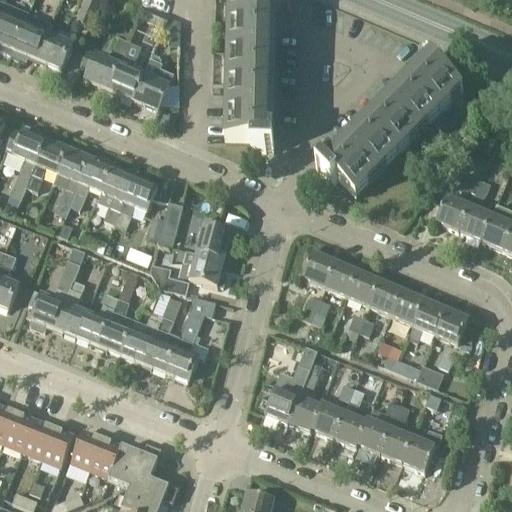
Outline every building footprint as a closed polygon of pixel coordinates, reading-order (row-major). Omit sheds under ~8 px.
[(91,32),(104,0),(86,0),(76,26),(91,32)] [(225,145),(225,147),(251,148),(251,155),(274,156),(275,126),(269,126),(272,0),(231,0),(227,145),(225,145)] [(3,9),(0,17),(0,55),(10,60),(28,19),(3,9)] [(170,22),(146,12),(142,23),(165,33),(170,22)] [(28,19),(10,60),(27,67),(29,61),(36,65),(47,39),(51,29),(28,19)] [(73,49),(47,39),(36,65),(62,75),(73,49)] [(124,61),(130,48),(119,43),(113,56),(124,61)] [(133,106),(145,80),(132,74),(141,52),(130,48),(124,61),(121,70),(110,96),(133,106)] [(110,96),(121,70),(88,56),(81,71),(90,75),(86,86),(110,96)] [(462,97),(463,96),(429,62),(428,63),(431,67),(341,157),(338,153),(317,174),(332,189),(338,184),(356,203),(357,202),(355,200),(411,145),(408,142),(424,126),(427,129),(452,104),(449,101),(457,93),(462,97)] [(145,80),(133,106),(159,116),(170,90),(145,80)] [(26,165),(19,180),(30,185),(36,170),(37,170),(47,145),(40,142),(42,138),(26,131),(23,139),(16,136),(7,157),(26,165)] [(46,174),(59,180),(70,155),(47,145),(37,170),(36,170),(30,185),(26,193),(38,198),(43,184),(42,184),(46,174)] [(66,223),(71,212),(77,198),(81,189),(92,164),(85,161),(87,156),(72,149),(70,155),(59,180),(55,190),(65,194),(55,219),(66,223)] [(485,174),(490,164),(472,155),(465,165),(485,174)] [(81,189),(77,198),(86,202),(90,193),(102,198),(103,198),(114,174),(113,174),(116,168),(101,162),(100,165),(99,167),(92,164),(81,189)] [(103,226),(116,231),(125,208),(136,183),(114,174),(103,198),(102,198),(98,209),(109,213),(103,226)] [(20,207),(26,193),(30,185),(19,180),(10,203),(20,207)] [(471,181),(466,194),(475,199),(481,185),(471,181)] [(125,208),(116,231),(125,235),(135,212),(147,217),(158,192),(136,183),(125,208)] [(470,211),(459,238),(481,247),(492,221),(479,215),(484,202),(485,203),(491,189),(481,185),(475,199),(473,203),(470,211)] [(80,216),(86,202),(77,198),(71,212),(80,216)] [(436,229),(459,238),(470,211),(447,202),(436,229)] [(169,208),(164,229),(163,232),(177,235),(183,211),(169,208)] [(511,215),(497,210),(492,221),(481,247),(511,259),(511,215)] [(197,258),(224,265),(231,240),(216,236),(219,226),(206,223),(197,258)] [(163,232),(164,229),(154,226),(149,243),(159,245),(163,232)] [(107,248),(85,239),(81,249),(103,259),(107,248)] [(73,253),(68,267),(80,271),(85,258),(73,253)] [(224,265),(197,258),(197,260),(187,257),(184,268),(194,270),(190,284),(217,291),(218,290),(223,291),(227,278),(221,277),(224,265)] [(16,263),(5,258),(0,269),(0,311),(9,315),(19,290),(7,285),(16,263)] [(325,294),(336,268),(314,258),(303,284),(325,294)] [(32,324),(54,333),(70,294),(73,286),(74,286),(80,271),(68,267),(68,266),(56,296),(57,296),(54,304),(34,296),(29,310),(36,313),(32,324)] [(347,304),(359,277),(336,268),(325,294),(347,304)] [(171,275),(152,270),(150,277),(161,293),(186,300),(189,288),(169,283),(171,275)] [(381,287),(359,277),(347,304),(369,313),(381,287)] [(73,286),(70,294),(81,299),(85,291),(74,286),(73,286)] [(381,287),(369,313),(392,323),(403,296),(381,287)] [(76,313),(81,299),(70,294),(54,333),(77,342),(87,317),(76,313)] [(414,332),(425,306),(403,296),(392,323),(413,332),(414,332)] [(107,300),(103,310),(115,315),(119,304),(118,304),(107,300)] [(311,327),(321,305),(311,301),(301,323),(311,327)] [(176,353),(166,378),(189,387),(199,362),(189,358),(205,320),(212,322),(216,308),(197,302),(180,343),(176,353)] [(124,321),(129,309),(119,304),(115,315),(113,318),(124,322),(124,321)] [(321,305),(311,327),(321,332),(331,310),(321,305)] [(434,310),(425,306),(414,332),(413,332),(408,343),(408,344),(418,348),(423,336),(436,342),(448,316),(450,311),(436,305),(434,310)] [(99,351),(100,351),(110,326),(113,318),(115,315),(103,310),(98,322),(87,317),(77,342),(99,351)] [(448,316),(436,342),(458,352),(470,325),(448,316)] [(131,335),(121,359),(144,369),(154,344),(162,322),(152,317),(147,330),(135,326),(131,335)] [(110,326),(100,351),(121,359),(131,335),(135,326),(124,321),(124,322),(113,318),(110,326)] [(355,346),(359,338),(365,323),(354,319),(345,342),(355,346)] [(144,369),(166,378),(176,353),(180,343),(169,338),(174,326),(162,322),(154,344),(144,369)] [(365,324),(359,338),(369,342),(375,328),(365,324)] [(306,352),(298,371),(309,376),(312,368),(313,369),(318,357),(306,352)] [(454,362),(444,358),(439,371),(449,375),(454,362)] [(384,372),(394,377),(399,365),(388,361),(384,372)] [(412,371),(399,365),(394,377),(407,382),(412,371)] [(311,438),(312,436),(321,411),(320,411),(309,406),(322,372),(313,369),(312,368),(309,376),(288,429),(311,438)] [(265,420),(288,429),(309,376),(298,371),(293,383),(281,378),(275,394),(276,394),(265,420)] [(339,403),(339,404),(349,408),(355,395),(344,391),(339,403)] [(355,395),(349,408),(359,412),(364,399),(355,395)] [(430,400),(425,411),(437,415),(441,404),(430,400)] [(385,419),(395,424),(401,410),(390,406),(385,419)] [(321,409),(320,411),(321,411),(312,436),(333,444),(343,417),(321,409)] [(0,448),(3,450),(17,417),(0,410),(0,448)] [(401,410),(395,424),(404,428),(410,414),(401,410)] [(23,457),(36,425),(17,417),(3,450),(23,457)] [(357,454),(358,452),(359,449),(367,427),(366,427),(345,418),(343,417),(333,444),(357,454)] [(358,452),(380,461),(391,434),(367,424),(366,427),(367,427),(359,449),(358,452)] [(42,465),(55,433),(36,425),(23,457),(42,465)] [(74,440),(55,433),(42,465),(61,473),(74,440)] [(380,461),(403,470),(414,443),(400,437),(391,434),(380,461)] [(89,476),(103,443),(84,436),(70,468),(89,476)] [(414,443),(403,470),(425,479),(441,440),(431,436),(426,448),(414,443)] [(122,451),(103,443),(89,476),(108,483),(122,451)] [(130,492),(152,483),(151,481),(157,466),(161,467),(165,457),(147,450),(143,459),(122,450),(122,451),(108,483),(130,492)] [(121,511),(160,511),(163,505),(172,509),(179,491),(169,487),(168,490),(153,484),(152,483),(130,492),(121,511)] [(247,497),(243,511),(273,511),(275,505),(247,497)] [(12,508),(22,511),(27,502),(16,498),(12,508)] [(69,504),(72,511),(76,511),(83,509),(80,500),(69,504)] [(27,502),(22,511),(35,511),(37,507),(27,502)]
